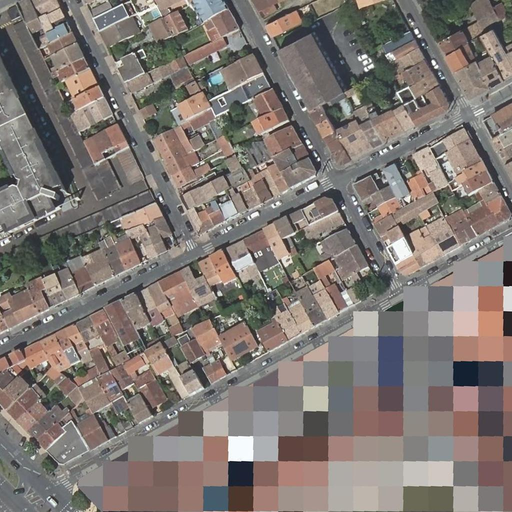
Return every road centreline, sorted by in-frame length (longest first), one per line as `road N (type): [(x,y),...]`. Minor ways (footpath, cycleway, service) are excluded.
road 1 (residential): [(49,493),(399,297)]
road 2 (residential): [(195,253),(71,0)]
road 3 (residential): [(195,253),(0,349)]
road 4 (residential): [(239,0),(337,181)]
road 5 (residential): [(337,181),(195,253)]
road 6 (residential): [(469,115),(337,181)]
road 7 (residential): [(337,181),(399,297)]
road 8 (residential): [(469,115),(407,0)]
road 9 (residential): [(399,297),(511,234)]
